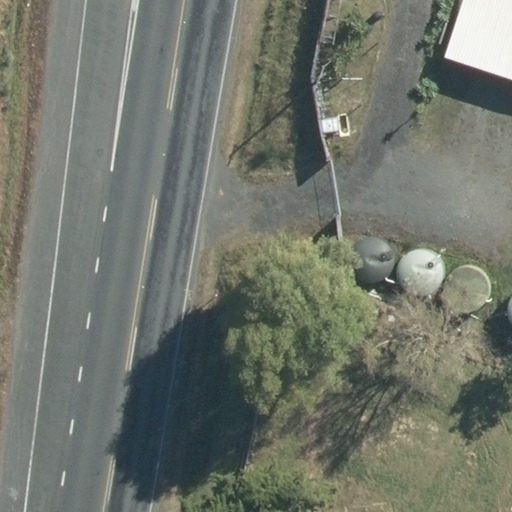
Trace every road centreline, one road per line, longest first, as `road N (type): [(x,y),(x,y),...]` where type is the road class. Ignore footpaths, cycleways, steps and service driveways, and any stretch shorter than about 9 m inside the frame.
road 1 (secondary): [(136,279),(185,0)]
road 2 (secondary): [(136,279),(94,0)]
road 3 (secondary): [(97,511),(136,279)]
